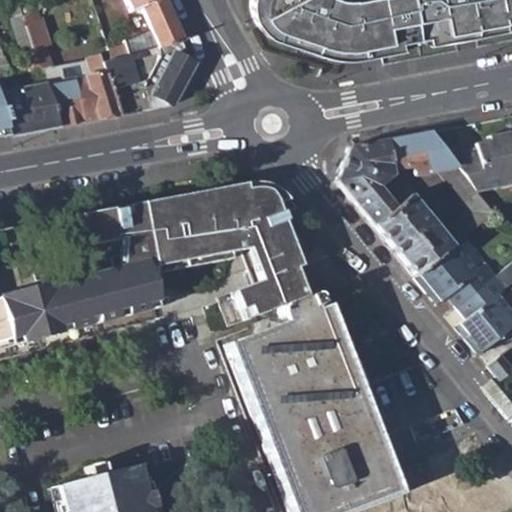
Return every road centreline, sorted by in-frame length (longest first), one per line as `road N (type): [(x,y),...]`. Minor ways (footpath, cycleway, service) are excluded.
road 1 (residential): [(272,124),(511,434)]
road 2 (residential): [(260,511),(203,371),(168,364),(0,401)]
road 3 (tertiary): [(272,124),(0,172)]
road 4 (tertiary): [(511,79),(272,124)]
road 5 (residential): [(272,124),(240,83),(199,0)]
